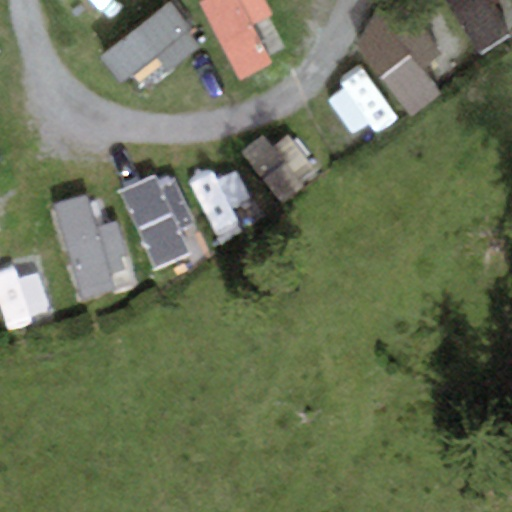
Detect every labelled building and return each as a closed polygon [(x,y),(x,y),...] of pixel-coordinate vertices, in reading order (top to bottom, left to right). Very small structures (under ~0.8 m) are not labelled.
[(236,82),(272,67),(254,25),(273,17),(265,0),(202,0),(236,82)] [(449,0),(483,51),(511,31),(491,0),(449,0)] [(137,96),(204,53),(172,3),(105,45),(137,96)] [(217,238),(255,218),(232,174),(194,194),(217,238)] [(92,204),(56,210),(73,307),(123,299),(112,234),(97,236),(92,204)] [(0,284),(0,305),(11,336),(51,321),(34,273),(0,284)]
